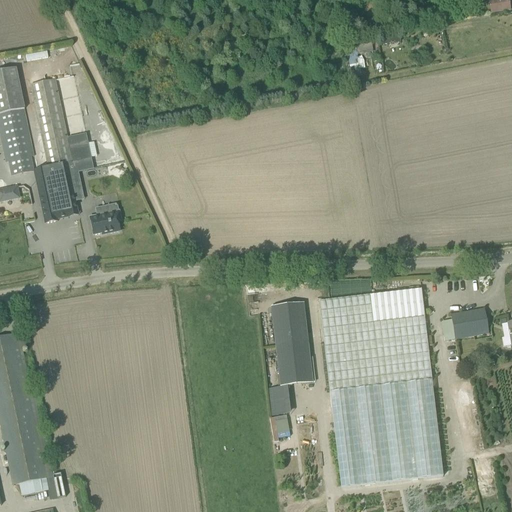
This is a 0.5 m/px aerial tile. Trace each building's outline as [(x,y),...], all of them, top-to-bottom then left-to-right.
[(507,0),(496,0),(490,1),(492,13),(509,10),(507,0)] [(400,42),(398,36),(381,39),(383,46),(400,42)] [(371,48),(370,40),(355,43),(357,51),(371,48)] [(0,73),(0,84),(18,81),(16,70),(0,73)] [(0,94),(20,91),(18,81),(0,84),(0,94)] [(69,149),(54,81),(30,86),(48,169),(72,164),(91,160),(88,145),(69,149)] [(0,105),(22,101),(20,91),(0,94),(0,105)] [(34,157),(24,110),(22,101),(0,105),(0,140),(5,164),(8,163),(11,177),(33,172),(31,158),(34,157)] [(78,214),(73,190),(81,189),(78,176),(70,177),(70,174),(69,175),(36,182),(44,221),(45,225),(57,222),(57,218),(78,214)] [(0,202),(18,198),(16,188),(0,191),(0,202)] [(120,232),(118,223),(121,222),(119,212),(108,214),(107,207),(96,210),(97,217),(89,218),(93,236),(101,235),(101,236),(120,232)] [(369,297),(318,302),(320,312),(329,393),(341,491),(443,479),(431,381),(422,300),(421,290),(369,297)] [(303,304),(270,308),(272,318),(275,348),(279,388),(312,384),(307,345),(304,314),(303,304)] [(488,335),(485,320),(483,310),(451,316),(452,326),(455,341),(488,335)] [(50,476),(26,366),(25,359),(20,359),(18,350),(26,348),(23,334),(15,335),(0,338),(0,425),(6,456),(13,487),(45,480),(49,502),(66,498),(60,474),(50,476)]
